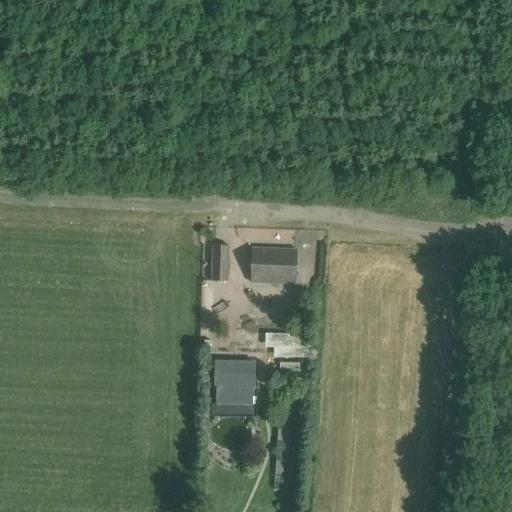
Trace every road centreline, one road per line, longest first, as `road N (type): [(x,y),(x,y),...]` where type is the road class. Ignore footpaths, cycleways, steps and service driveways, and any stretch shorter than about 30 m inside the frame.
road 1 (track): [(0,194),(320,211),(511,239)]
road 2 (unclassified): [(491,511),(511,178)]
